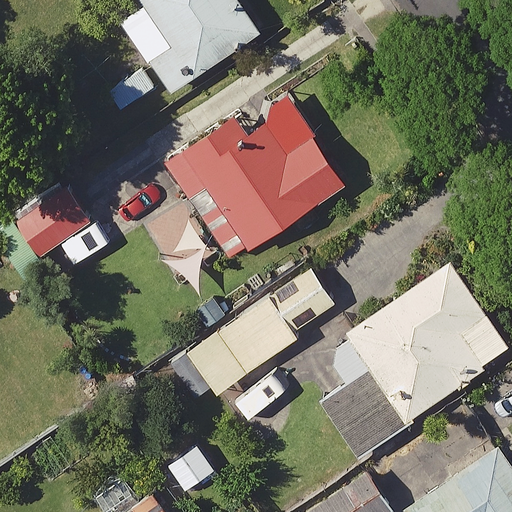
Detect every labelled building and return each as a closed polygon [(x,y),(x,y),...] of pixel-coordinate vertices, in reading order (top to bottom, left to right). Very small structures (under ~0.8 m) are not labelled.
[(252,18),(239,0),(119,0),(110,7),(161,81),(252,18)] [(222,108),(159,147),(202,216),(218,242),(330,172),(299,123),(275,138),(258,110),(233,126),(222,108)] [(83,211),(55,170),(4,203),(32,245),(83,211)] [(341,365),(310,387),(350,443),(501,334),(437,246),(337,319),(333,321),(330,323),(327,326),(325,330),(324,333),(323,337),(323,341),(323,345),(324,349),(326,353),(328,356),(330,359),(333,361),(337,363),(341,365)] [(156,352),(185,395),(289,325),(285,319),(326,291),(301,255),(156,352)] [(274,386),(259,365),(219,393),(234,415),(274,386)] [(403,511),(511,511),(511,470),(487,432),(392,494),(403,511)] [(362,511),(379,501),(354,463),(289,507),(292,511),(362,511)]
